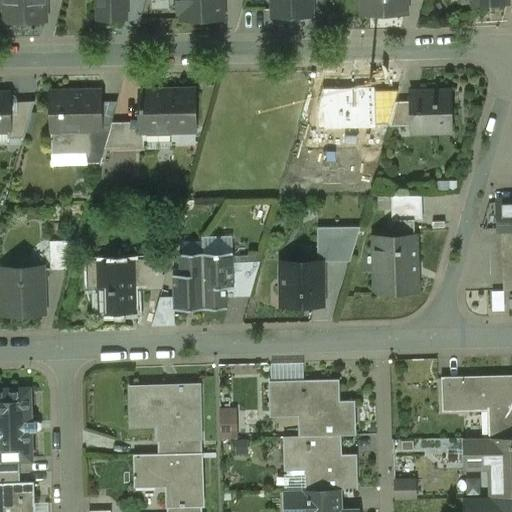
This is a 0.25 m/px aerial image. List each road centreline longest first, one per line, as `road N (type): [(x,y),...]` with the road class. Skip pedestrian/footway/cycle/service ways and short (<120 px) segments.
road 1 (residential): [(511,48),(0,59)]
road 2 (residential): [(0,349),(445,338)]
road 3 (residential): [(479,181),(446,304),(445,338)]
